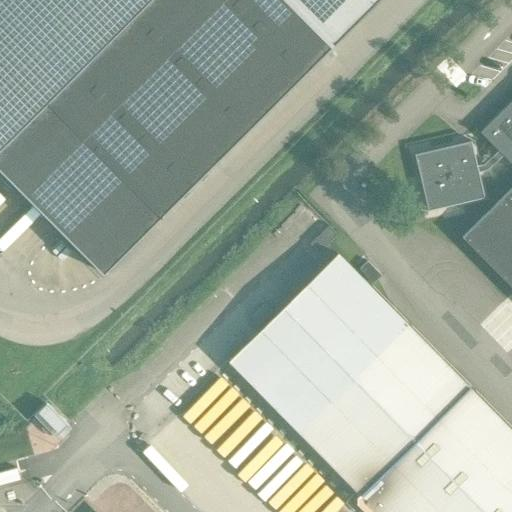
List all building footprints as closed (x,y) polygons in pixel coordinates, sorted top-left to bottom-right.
[(0,0),(0,171),(101,272),(228,146),(329,45),(374,0),(0,0)] [(511,185),(460,237),(511,288),(511,96),(478,131),(496,149),(482,163),(475,165),(469,140),(411,153),(425,211),(483,198),(477,173),(486,170),(501,155),(511,165),(511,185)] [(329,226),(310,244),(318,253),(328,243),(337,234),(329,226)] [(511,511),(511,431),(336,252),(227,359),(358,493),(355,495),(355,503),(364,511),(511,511)] [(373,283),(380,276),(366,261),(358,268),(373,283)] [(257,325),(271,311),(264,304),(250,318),(257,325)] [(32,414),(34,416),(54,436),(67,424),(45,402),(32,414)]
